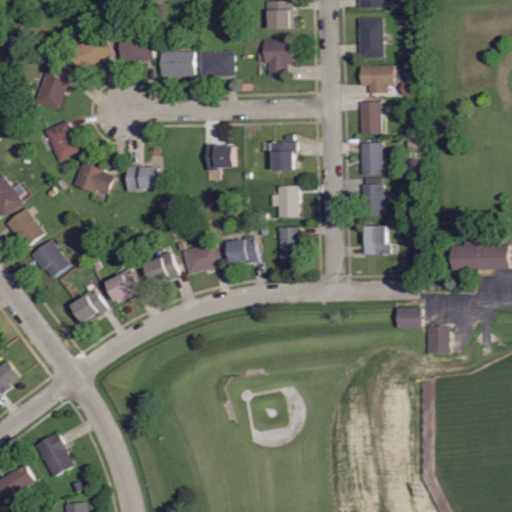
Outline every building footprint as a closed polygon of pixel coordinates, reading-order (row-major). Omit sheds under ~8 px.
[(271,27),(271,10),(268,10),(268,0),(294,0),(295,27),(271,27)] [(364,0),(365,8),(388,7),(388,0),(364,0)] [(361,58),(360,17),(385,16),(386,57),(361,58)] [(80,70),(70,49),(104,32),(115,54),(80,70)] [(122,59),(121,35),(155,35),(155,58),(122,59)] [(268,73),(268,61),(265,61),(265,39),(294,38),(295,61),(289,61),(289,73),(268,73)] [(161,76),(160,51),(194,50),(195,75),(161,76)] [(202,75),(201,51),(236,51),(237,74),(202,75)] [(60,109),(37,101),(50,63),(73,72),(60,109)] [(371,92),(371,85),(362,85),(362,65),(396,65),(396,83),(389,83),(389,91),(371,92)] [(421,84),(406,82),(405,95),(420,96),(421,84)] [(363,132),(362,101),(383,100),(384,131),(363,132)] [(61,160),(46,130),(68,120),(83,150),(61,160)] [(300,141),(300,151),(298,151),(298,168),(277,168),(277,149),(272,149),(272,142),(273,142),(273,140),(300,141)] [(364,173),(363,142),(384,141),(384,173),(364,173)] [(208,169),(208,143),(218,143),(218,144),(235,144),(236,166),(217,167),(217,168),(208,169)] [(109,192),(98,188),(96,192),(75,183),(86,157),(107,166),(105,170),(116,174),(109,192)] [(129,189),(129,164),(145,164),(145,166),(162,166),(162,187),(143,187),(143,189),(129,189)] [(6,216),(0,208),(0,176),(4,173),(14,185),(19,182),(26,191),(21,195),(26,201),(6,216)] [(382,177),(382,183),(384,183),(385,214),(366,214),(364,184),(366,183),(366,177),(382,177)] [(300,184),(300,215),(280,216),(280,204),(273,204),(273,193),(279,193),(279,184),(300,184)] [(29,245),(22,235),(20,237),(9,223),(28,208),(47,231),(29,245)] [(366,253),(365,225),(389,224),(390,243),(392,243),(392,252),(366,253)] [(281,257),(280,227),(301,226),(301,257),(281,257)] [(251,262),(251,259),(232,261),(229,240),(246,238),(245,236),(256,234),(260,260),(251,262)] [(452,268),(452,244),(463,244),(463,235),(475,235),(476,243),(509,243),(509,268),(452,268)] [(55,277),(47,267),(45,268),(34,254),(53,239),(72,263),(55,277)] [(190,272),(184,250),(217,242),(223,264),(190,272)] [(153,282),(145,262),(163,255),(162,253),(171,250),(181,274),(172,278),(171,276),(153,282)] [(119,302),(108,281),(123,273),(122,271),(131,267),(143,290),(119,302)] [(86,322),(73,304),(88,294),(87,292),(96,286),(111,308),(102,314),(101,311),(86,322)] [(401,308),(401,329),(426,328),(425,308),(401,308)] [(451,351),(430,350),(430,323),(451,323),(451,351)] [(0,392),(0,365),(9,359),(22,376),(0,392)] [(56,475),(39,444),(60,432),(77,464),(56,475)] [(9,499),(0,485),(0,480),(28,462),(40,480),(9,499)] [(69,511),(68,503),(90,501),(91,511),(69,511)]
